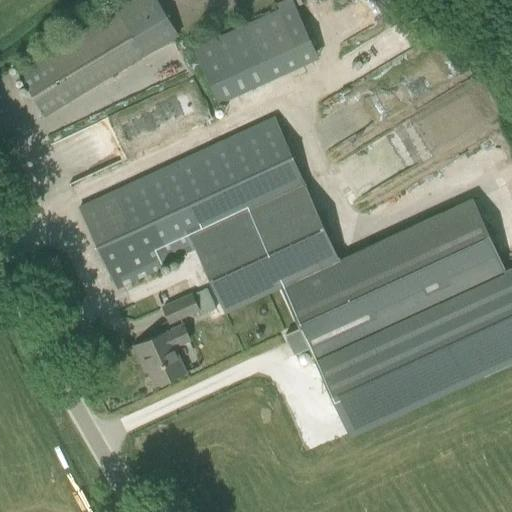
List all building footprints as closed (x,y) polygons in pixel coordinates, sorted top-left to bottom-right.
[(180,35),(158,0),(131,0),(116,10),(34,60),(17,70),(44,115),(61,105),(144,57),(180,35)] [(244,33),(196,55),(220,106),(267,84),(244,33)] [(73,167),(202,125),(192,95),(63,136),(73,167)] [(276,119),(80,207),(116,288),(122,286),(121,283),(195,250),(223,312),(281,287),(301,331),(286,337),(295,358),(310,351),(315,362),(505,274),(475,207),(342,267),(339,261),(276,119)] [(511,271),(505,274),(315,362),(317,365),(349,434),(511,358),(511,271)] [(169,323),(199,310),(193,294),(163,308),(169,323)] [(182,324),(152,338),(134,346),(141,362),(144,360),(155,386),(185,373),(174,349),(190,342),(182,324)]
